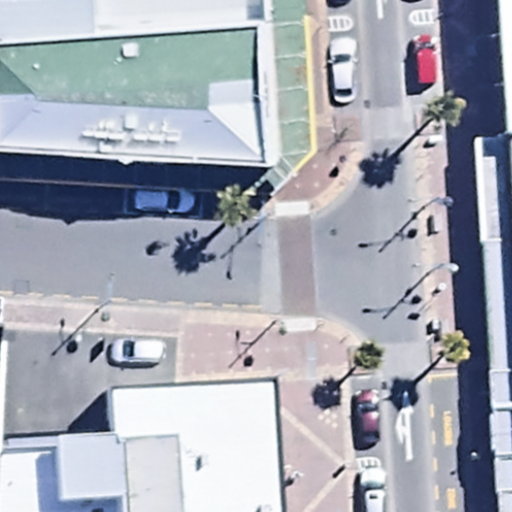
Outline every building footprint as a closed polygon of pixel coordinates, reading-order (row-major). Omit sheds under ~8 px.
[(0,0),(0,38),(308,7),(307,0),(0,0)] [(511,0),(490,0),(501,148),(511,147),(511,0)] [(0,38),(0,182),(312,196),(309,9),(0,38)] [(511,384),(511,147),(501,148),(511,385),(511,384)] [(0,511),(268,511),(259,376),(94,390),(108,434),(0,453),(0,378),(9,338),(0,336),(0,511)]
